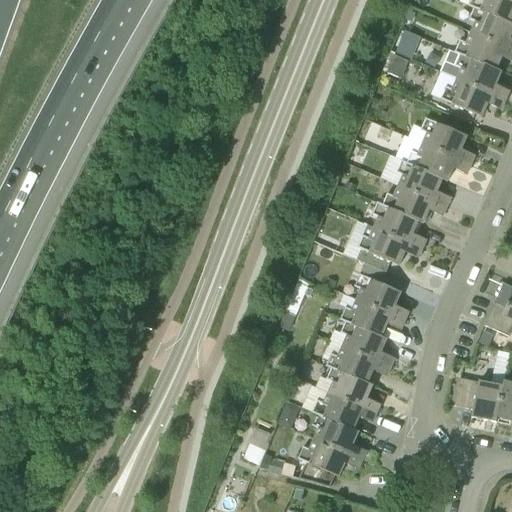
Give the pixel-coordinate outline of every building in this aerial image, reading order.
[(511,0),(470,0),(468,6),(509,23),(511,16),(511,0)] [(511,50),(511,40),(509,39),(511,31),(511,24),(509,23),(468,6),(468,7),(473,9),(468,20),(475,23),(470,34),(511,50)] [(511,50),(470,34),(466,44),(459,41),(454,54),(459,56),(459,55),(496,70),(501,57),(511,62),(511,50)] [(405,53),(410,41),(399,36),(394,49),(405,53)] [(401,76),(408,59),(394,53),(387,71),(401,76)] [(459,55),(459,56),(455,67),(461,70),(457,81),(505,101),(509,91),(495,86),(501,72),(496,70),(459,55)] [(505,101),(457,81),(453,91),(446,88),(441,101),(482,118),(488,104),(502,110),(505,101)] [(470,165),(474,156),(461,150),(466,137),(425,119),(420,131),(427,134),(422,145),(470,165)] [(470,165),(422,145),(418,155),(411,152),(406,163),(406,164),(442,179),(442,180),(447,182),(453,169),(466,175),(470,165)] [(446,208),(450,198),(436,192),(442,180),(442,179),(406,164),(406,163),(401,161),(396,173),(402,176),(398,187),(446,208)] [(353,191),(356,184),(346,180),(343,186),(353,191)] [(446,208),(398,187),(393,197),(387,194),(382,205),(423,223),(428,211),(442,217),(446,208)] [(423,223),(382,205),(377,203),(372,215),(378,218),(374,229),(422,250),(426,240),(412,234),(417,222),(423,224),(423,223)] [(422,250),(374,229),(369,239),(363,236),(357,249),(361,250),(356,261),(386,274),(390,263),(398,266),(404,253),(418,259),(422,250)] [(404,321),(408,312),(395,306),(400,293),(359,275),(354,287),(361,290),(356,300),(404,321)] [(298,281),(290,300),(301,304),(308,286),(298,281)] [(511,289),(503,285),(484,327),(507,337),(509,333),(511,334),(511,289)] [(404,321),(356,300),(352,311),(345,308),(340,320),(345,322),(386,340),(386,339),(381,337),(387,325),(400,331),(404,321)] [(287,309),(278,329),(289,333),(297,313),(287,309)] [(390,368),(394,358),(381,352),(386,340),(345,322),(340,334),(347,336),(342,347),(390,368)] [(390,368),(342,347),(338,357),(331,355),(326,367),(331,369),(331,368),(367,384),(367,383),(372,371),(386,377),(390,368)] [(331,368),(331,369),(326,380),(333,383),(328,393),(376,414),(380,405),(366,399),(372,386),(367,383),(367,384),(331,368)] [(478,383),(460,380),(454,408),(473,412),(471,419),(496,424),(497,419),(505,382),(504,382),(503,387),(478,381),(478,383)] [(511,383),(505,382),(497,419),(511,422),(511,383)] [(376,414),(328,393),(324,404),(317,401),(312,413),(317,415),(353,431),(353,430),(358,418),(372,424),(376,414)] [(353,431),(317,415),(312,427),(319,430),(314,440),(362,461),(366,452),(352,446),(358,432),(353,430),(353,431)] [(261,462),(268,433),(255,429),(247,458),(261,462)] [(363,462),(314,441),(311,455),(305,452),(297,466),(306,470),(300,486),(332,495),(345,465),(358,471),(363,462)] [(285,462),(271,459),(266,476),(279,481),(286,463),(285,462)]
